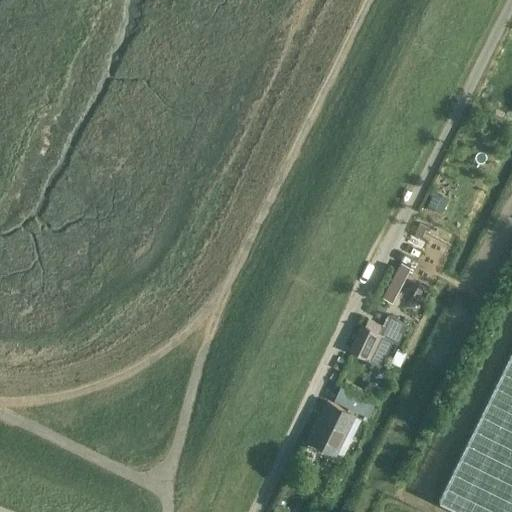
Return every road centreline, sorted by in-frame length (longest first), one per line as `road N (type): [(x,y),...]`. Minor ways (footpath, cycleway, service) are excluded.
road 1 (unclassified): [(511,0),(258,511)]
road 2 (track): [(170,492),(188,396),(220,295)]
road 3 (track): [(0,410),(170,492)]
